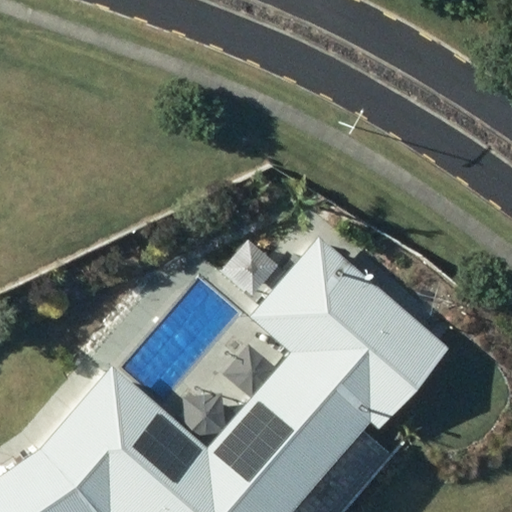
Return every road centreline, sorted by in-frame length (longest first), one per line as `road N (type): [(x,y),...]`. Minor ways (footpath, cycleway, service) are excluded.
road 1 (residential): [(511,233),(289,76),(54,0)]
road 2 (residential): [(254,0),(321,22),(511,147)]
